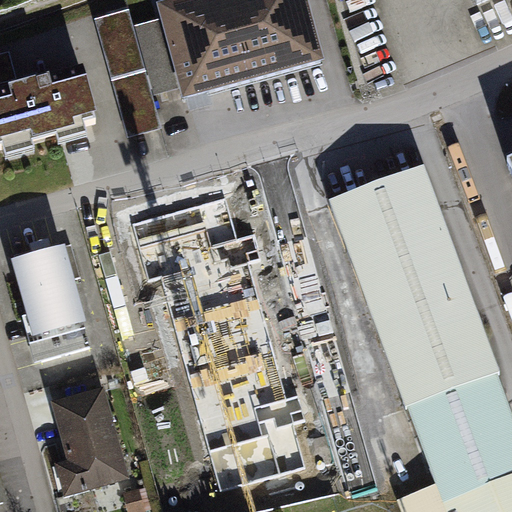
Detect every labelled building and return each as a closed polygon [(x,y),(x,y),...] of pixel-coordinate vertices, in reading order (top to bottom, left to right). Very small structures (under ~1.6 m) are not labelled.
[(216,0),(217,3),(159,18),(182,108),(322,73),(303,0),(216,0)] [(469,0),(474,10),(496,0),(469,0)] [(133,18),(98,27),(128,142),(163,133),(133,18)] [(84,81),(0,102),(0,162),(84,141),(82,132),(97,128),(84,81)] [(511,417),(422,179),(332,213),(437,492),(444,509),(511,483),(511,417)] [(224,201),(134,226),(150,280),(162,277),(222,489),(303,466),(291,424),(305,420),(298,395),(287,398),(250,265),(261,261),(254,236),(236,242),(224,201)] [(62,256),(12,269),(33,352),(83,339),(62,256)] [(103,397),(55,409),(69,465),(53,469),(61,500),(124,484),(103,397)] [(437,492),(398,508),(399,511),(511,511),(511,483),(444,509),(437,492)] [(144,511),(141,497),(123,501),(125,511),(144,511)]
